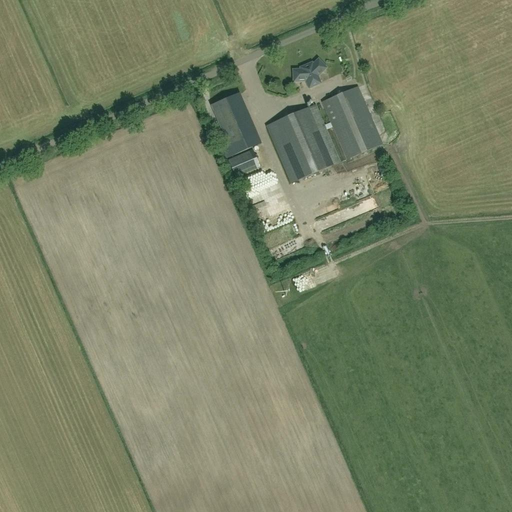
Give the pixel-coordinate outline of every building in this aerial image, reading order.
[(306,81),(309,88),(319,83),(315,75),(323,68),(318,61),(312,66),(311,64),(301,69),(301,70),(294,71),(295,81),(306,81)] [(290,184),(340,163),(326,129),(332,126),(346,160),(382,144),(358,87),(348,92),(322,103),(331,123),(324,126),(316,106),(266,127),(290,184)] [(260,145),(239,94),(210,106),(227,147),(222,149),(226,159),(260,145)] [(258,168),(251,151),(226,162),(233,179),(258,168)] [(313,220),(317,231),(325,228),(322,218),(313,220)]
